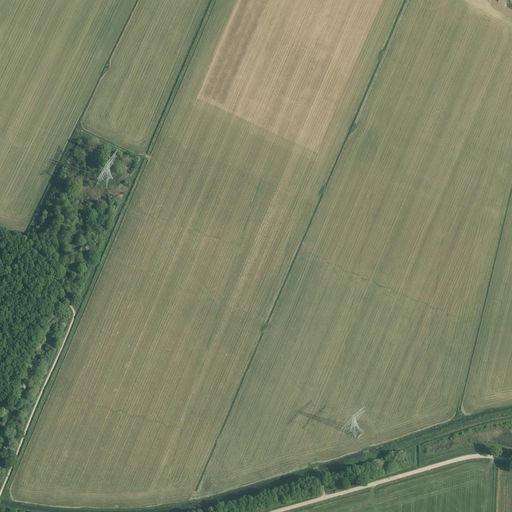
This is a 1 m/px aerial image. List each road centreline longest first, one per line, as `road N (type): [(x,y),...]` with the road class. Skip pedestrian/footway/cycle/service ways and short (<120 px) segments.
road 1 (track): [(0,495),(74,313),(24,241),(0,233)]
road 2 (unclassified): [(511,461),(470,457),(279,511)]
